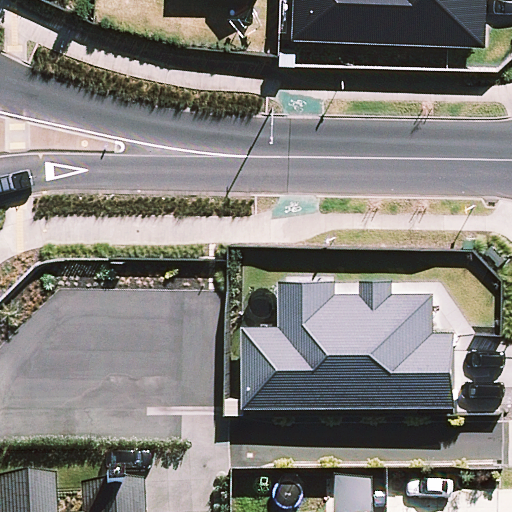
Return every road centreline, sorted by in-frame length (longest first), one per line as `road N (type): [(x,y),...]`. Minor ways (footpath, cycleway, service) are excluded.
road 1 (residential): [(225,155),(511,160)]
road 2 (residential): [(232,447),(511,445)]
road 3 (residential): [(0,82),(225,155)]
road 4 (residential): [(225,155),(0,184)]
